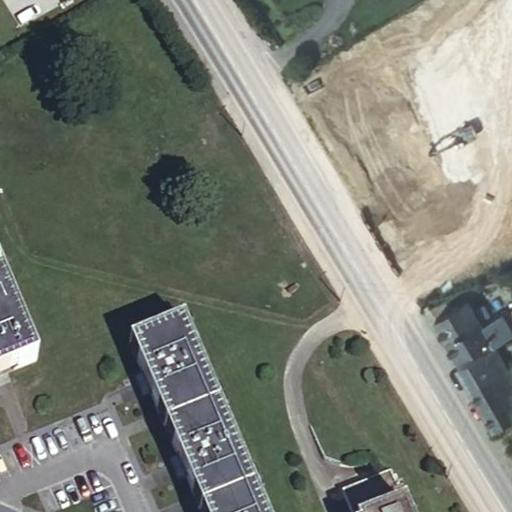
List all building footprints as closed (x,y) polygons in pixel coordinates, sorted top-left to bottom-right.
[(0,381),(37,366),(0,277),(0,381)] [(483,324),(505,311),(492,289),(488,292),(493,302),(485,307),(484,304),(474,310),(480,320),(483,324)] [(480,320),(474,310),(469,302),(435,321),(447,341),(480,320)] [(511,318),(511,307),(505,311),(483,324),(491,338),(494,343),(511,331),(511,323),(510,319),(511,318)] [(148,392),(201,369),(179,312),(124,334),(139,370),(147,389),(148,392)] [(458,359),(491,338),(483,324),(480,320),(447,341),(458,359)] [(511,362),(511,338),(495,347),(503,362),(505,366),(511,362)] [(470,386),(505,366),(503,362),(495,347),(461,364),(458,366),(470,386)] [(470,386),(496,429),(511,419),(511,377),(505,366),(470,386)] [(262,511),(201,369),(148,392),(176,459),(184,477),(199,511),(262,511)] [(147,389),(139,370),(133,373),(140,391),(147,389)] [(184,477),(176,459),(170,461),(178,480),(184,477)] [(407,511),(394,480),(347,500),(352,511),(407,511)]
